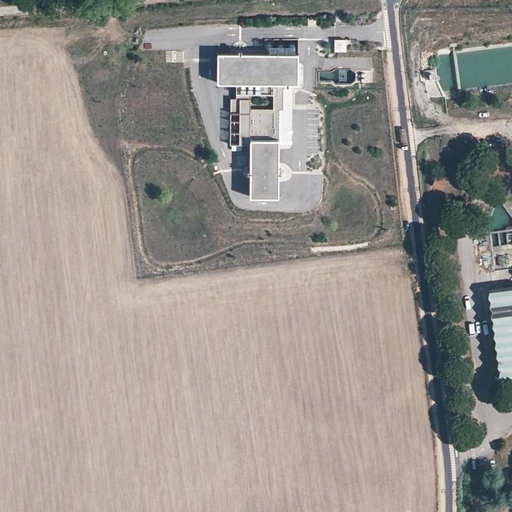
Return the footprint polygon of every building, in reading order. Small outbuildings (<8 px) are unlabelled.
[(297,24),(266,23),(265,42),(217,40),(216,66),(236,67),(236,85),(227,85),(225,130),(246,131),(245,185),(273,186),(276,98),(281,98),(282,72),(296,72),(297,24)] [(335,40),(334,53),(347,53),(347,40),(335,40)] [(338,69),(338,81),(355,82),(355,70),(338,69)] [(437,174),(432,183),(441,188),(446,179),(437,174)] [(492,314),(500,378),(511,376),(511,286),(511,287),(488,290),(492,314)]
